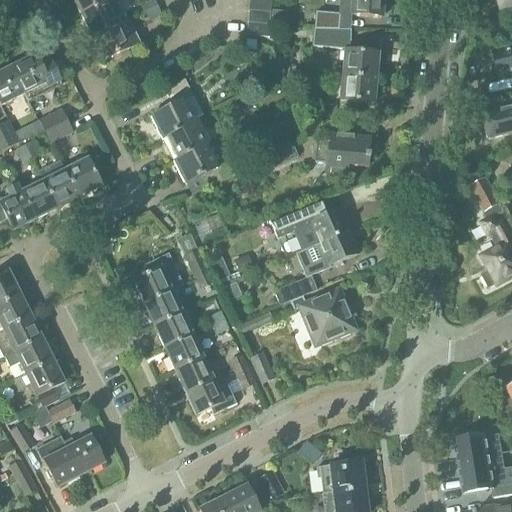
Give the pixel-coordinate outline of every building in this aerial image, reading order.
[(71,0),(81,17),(114,0),(71,0)] [(126,24),(114,0),(81,17),(92,41),(126,24)] [(145,14),(157,8),(153,0),(152,0),(141,6),(145,14)] [(249,0),(248,13),(270,15),(271,2),(249,0)] [(339,0),(338,14),(337,28),(337,29),(350,30),(351,17),(381,19),(382,0),(339,0)] [(511,0),(498,0),(498,1),(500,9),(503,11),(511,8),(511,0)] [(161,17),(157,8),(145,14),(149,23),(161,17)] [(248,13),(247,25),(269,27),(270,15),(248,13)] [(315,14),(314,31),(336,31),(337,16),(315,14)] [(126,24),(92,41),(104,65),(139,47),(127,24),(126,24)] [(269,27),(247,25),(246,37),(268,39),(269,27)] [(376,82),(378,55),(372,55),(373,45),(346,43),(347,31),(336,31),(314,31),(312,48),(344,51),(342,79),(376,82)] [(246,41),(245,52),(256,52),(256,42),(246,41)] [(511,49),(494,54),(498,66),(496,69),(498,77),(500,78),(501,81),(511,77),(511,49)] [(36,58),(12,70),(24,97),(25,96),(28,103),(61,86),(60,84),(62,83),(50,61),(40,66),(36,58)] [(24,97),(12,70),(0,75),(0,106),(1,108),(24,97)] [(375,82),(342,79),(339,110),(355,111),(356,104),(373,105),(375,82)] [(196,125),(196,124),(194,125),(192,121),(202,116),(185,83),(165,93),(172,108),(149,120),(161,142),(196,125)] [(310,106),(309,119),(335,121),(336,108),(310,106)] [(511,109),(485,117),(488,128),(487,130),(489,139),(491,141),(511,135),(511,109)] [(45,134),(67,123),(61,112),(39,123),(44,131),(45,134)] [(0,126),(0,132),(8,150),(20,144),(9,122),(0,126)] [(39,122),(25,128),(30,138),(44,131),(39,123),(39,122)] [(67,123),(45,134),(50,145),(72,134),(67,123)] [(197,124),(196,124),(196,125),(161,142),(161,143),(164,142),(175,162),(206,146),(207,147),(208,148),(216,145),(215,144),(213,139),(206,142),(197,124)] [(0,153),(8,150),(0,132),(0,153)] [(370,157),(367,157),(369,141),(329,138),(328,144),(316,143),(314,165),(327,166),(326,176),(346,178),(347,168),(366,170),(366,161),(369,161),(370,157)] [(24,147),(30,160),(40,155),(33,142),(24,147)] [(175,162),(172,164),(184,188),(200,180),(206,191),(233,178),(226,166),(227,165),(217,143),(215,144),(216,145),(208,148),(207,147),(206,146),(175,162)] [(298,159),(292,145),(252,161),(258,175),(298,159)] [(30,160),(24,147),(15,151),(22,164),(30,160)] [(63,174),(76,200),(101,188),(87,161),(63,174)] [(76,200),(63,174),(42,184),(55,211),(76,200)] [(511,277),(511,247),(510,245),(511,243),(511,238),(506,226),(502,228),(495,216),(503,211),(499,204),(500,203),(486,177),(470,186),(488,220),(480,224),(488,238),(498,233),(505,247),(484,258),(491,272),(482,276),(489,289),(511,277)] [(42,184),(20,195),(33,222),(55,211),(42,184)] [(33,222),(20,195),(17,188),(4,194),(8,201),(0,205),(0,224),(6,221),(12,232),(33,222)] [(213,239),(196,199),(181,205),(198,245),(213,239)] [(318,245),(347,233),(338,211),(324,217),(318,203),(303,209),(269,223),(277,241),(298,232),(301,238),(313,233),(318,245)] [(294,255),(305,281),(274,294),(280,307),(291,303),(303,298),(317,292),(312,278),(316,277),(315,276),(340,265),(340,263),(357,256),(347,233),(318,245),(317,246),(294,255)] [(196,283),(209,277),(198,253),(185,259),(196,283)] [(252,270),(248,256),(235,261),(236,265),(234,266),(236,274),(239,273),(239,275),(252,270)] [(132,283),(143,306),(170,294),(182,289),(167,258),(144,269),(148,276),(132,283)] [(217,282),(229,278),(221,260),(209,265),(217,282)] [(114,270),(119,281),(128,276),(127,273),(123,266),(114,270)] [(0,306),(20,297),(8,274),(0,277),(0,306)] [(213,285),(209,277),(196,283),(200,291),(213,285)] [(228,303),(241,297),(236,286),(235,284),(222,290),(228,303)] [(154,329),(181,317),(170,294),(143,306),(154,329)] [(306,307),(303,298),(291,303),(294,313),(301,310),(316,347),(320,345),(321,348),(332,344),(331,341),(338,338),(339,341),(351,336),(350,333),(354,332),(348,317),(349,317),(348,316),(347,316),(345,309),(345,308),(344,308),(338,294),(306,307)] [(20,297),(0,306),(0,329),(2,333),(31,319),(20,297)] [(212,330),(225,323),(222,315),(209,321),(212,330)] [(164,351),(191,338),(181,317),(154,329),(164,351)] [(31,319),(2,333),(0,334),(0,357),(2,361),(12,355),(42,341),(31,319)] [(229,333),(225,323),(212,330),(216,339),(229,333)] [(174,373),(201,360),(191,338),(164,351),(174,373)] [(42,341),(12,355),(2,361),(2,362),(3,361),(8,372),(13,382),(52,363),(42,341)] [(262,386),(273,381),(261,355),(250,360),(262,386)] [(241,357),(229,363),(233,370),(244,365),(241,357)] [(185,395),(212,382),(201,360),(174,373),(185,395)] [(52,363),(13,382),(14,383),(12,384),(18,396),(29,390),(34,400),(27,404),(33,416),(56,404),(50,391),(63,384),(62,382),(66,380),(61,370),(57,372),(52,363)] [(244,365),(233,370),(242,390),(254,385),(244,365)] [(212,382),(185,395),(195,417),(210,410),(213,416),(235,406),(225,385),(216,390),(212,382)] [(511,391),(509,394),(510,396),(501,401),(511,419),(511,391)] [(75,416),(69,403),(46,415),(52,428),(75,416)] [(6,427),(18,421),(12,410),(0,415),(6,427)] [(34,448),(21,426),(9,433),(21,455),(34,448)] [(90,438),(66,450),(65,451),(80,477),(104,465),(90,438)] [(493,491),(485,439),(455,443),(463,495),(493,491)] [(65,451),(66,450),(61,440),(37,452),(57,489),(80,477),(65,451)] [(0,457),(13,451),(8,442),(0,446),(0,457)] [(12,477),(26,470),(22,463),(9,470),(12,477)] [(323,495),(363,491),(363,488),(365,487),(364,477),(362,477),(360,463),(330,467),(330,468),(320,469),(323,495)] [(26,470),(12,477),(24,500),(38,493),(26,470)] [(272,473),(259,480),(270,502),(284,495),(272,473)] [(222,499),(228,511),(258,511),(246,488),(222,499)] [(366,511),(363,491),(323,495),(322,496),(324,511),(366,511)] [(228,511),(222,499),(199,511),(228,511)]
